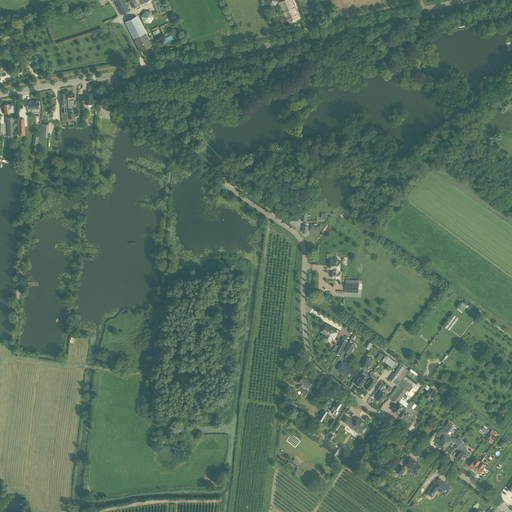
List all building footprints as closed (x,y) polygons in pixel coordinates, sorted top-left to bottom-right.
[(127,2),(125,0),(114,0),(122,14),(130,10),(128,5),(131,3),(130,1),(127,2)] [(288,23),(300,19),(291,0),(285,0),(279,3),(288,23)] [(152,10),(142,12),(143,23),(154,21),(152,10)] [(140,50),(151,44),(137,16),(125,21),(140,50)] [(92,103),(93,93),(86,93),(85,96),(79,96),(79,102),(85,102),(85,103),(92,103)] [(39,108),(39,101),(27,102),(27,109),(32,109),(32,112),(36,112),(40,112),(40,108),(39,108)] [(5,113),(14,112),(13,103),(10,103),(3,104),(5,113)] [(47,138),(49,124),(40,124),(39,137),(47,138)] [(319,233),(320,226),(311,225),(310,228),(308,227),(303,226),(302,233),(307,234),(307,231),(310,231),(310,232),(319,233)] [(338,259),(337,258),(336,259),(335,259),(334,260),(331,260),(330,269),(333,269),(333,272),(332,272),(332,278),(339,279),(340,272),(339,272),(339,269),(339,270),(340,261),(338,260),(338,259)] [(469,310),(471,308),(463,301),(456,309),(462,313),(466,307),(469,310)] [(453,314),(444,326),(450,330),(459,318),(453,314)] [(334,325),(324,323),(323,328),(326,329),(325,333),(329,334),(330,331),(333,331),(334,325)] [(349,334),(344,332),(340,342),(345,344),(349,334)] [(349,342),(344,351),(349,354),(355,345),(349,342)] [(360,367),(364,368),(370,358),(366,356),(360,367)] [(356,368),(350,365),(348,367),(345,365),(346,365),(342,363),(337,370),(341,372),(342,373),(344,374),(347,376),(349,372),(353,374),(356,368)] [(397,378),(399,376),(405,368),(401,365),(389,380),(397,386),(401,381),(397,378)] [(416,385),(421,377),(410,369),(405,376),(416,385)] [(363,385),(370,376),(363,372),(362,374),(362,373),(357,380),(355,383),(356,384),(355,385),(359,387),(359,386),(360,387),(362,384),(363,385)] [(372,388),(377,381),(376,381),(378,379),(371,374),(370,376),(363,385),(365,386),(364,387),(365,387),(366,388),(365,389),(368,392),(371,388),(372,388)] [(307,388),(311,382),(303,376),(299,382),(302,384),(300,386),(297,389),(302,393),(301,394),(305,397),(308,392),(304,389),(305,387),(307,388)] [(406,382),(402,380),(399,385),(398,384),(388,398),(397,404),(396,405),(395,404),(392,407),(394,408),(392,411),(398,415),(403,408),(405,410),(405,409),(405,410),(408,406),(408,405),(400,400),(407,391),(409,392),(412,387),(414,385),(409,381),(407,383),(406,382)] [(430,401),(436,392),(425,384),(423,387),(428,391),(424,396),(430,401)] [(381,402),(386,395),(381,391),(375,398),(381,402)] [(330,409),(332,411),(331,412),(334,414),(336,410),(338,411),(342,404),(338,401),(336,405),(333,404),(330,409)] [(416,411),(412,408),(415,404),(411,401),(408,405),(408,406),(405,410),(406,410),(404,413),(401,417),(411,424),(414,420),(413,419),(414,416),(416,414),(416,413),(416,412),(416,411)] [(325,409),(319,419),(322,421),(328,412),(325,409)] [(361,421),(361,420),(358,418),(355,423),(349,418),(346,423),(352,427),(355,429),(354,430),(357,432),(358,430),(362,433),(367,426),(361,421)] [(439,442),(440,443),(439,445),(444,449),(447,445),(448,445),(452,439),(446,434),(452,426),(451,425),(452,425),(448,422),(443,430),(441,429),(437,434),(440,437),(441,436),(443,438),(439,442)] [(485,426),(480,432),(485,435),(489,430),(485,426)] [(494,440),(497,437),(490,432),(485,439),(488,441),(491,438),(494,440)] [(332,440),(335,437),(330,433),(327,436),(328,437),(327,438),(331,442),(332,440)] [(456,458),(462,462),(467,455),(468,456),(470,454),(466,451),(467,449),(464,447),(466,445),(461,441),(456,447),(461,451),(456,458)] [(474,470),(484,456),(483,456),(480,461),(476,458),(469,467),(474,470)] [(486,465),(482,462),(485,457),(484,456),(474,470),(479,474),(486,465)] [(414,461),(414,460),(411,458),(405,465),(415,473),(420,466),(414,461)] [(401,475),(405,469),(400,465),(396,471),(401,475)] [(443,482),(443,481),(439,478),(436,483),(435,482),(426,493),(432,497),(437,490),(446,496),(451,488),(443,482)]
